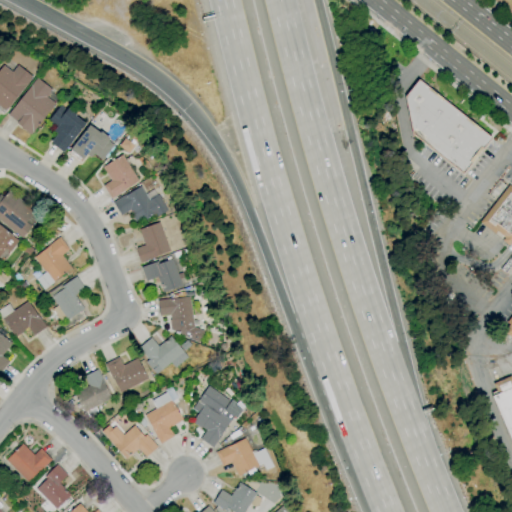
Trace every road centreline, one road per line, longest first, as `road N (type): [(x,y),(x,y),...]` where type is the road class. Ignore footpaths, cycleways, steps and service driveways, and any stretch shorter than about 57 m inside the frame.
road 1 (motorway): [(7,0),(143,73),(207,132),(240,187),(308,358),(379,499)]
road 2 (motorway): [(223,0),(288,239),(384,511)]
road 3 (motorway): [(430,482),(341,228),(279,0)]
road 4 (motorway): [(430,482),(318,0)]
road 5 (residential): [(0,424),(63,353),(127,315),(90,224),(0,156)]
road 6 (primary): [(375,0),(511,110)]
road 7 (residential): [(139,511),(23,397)]
